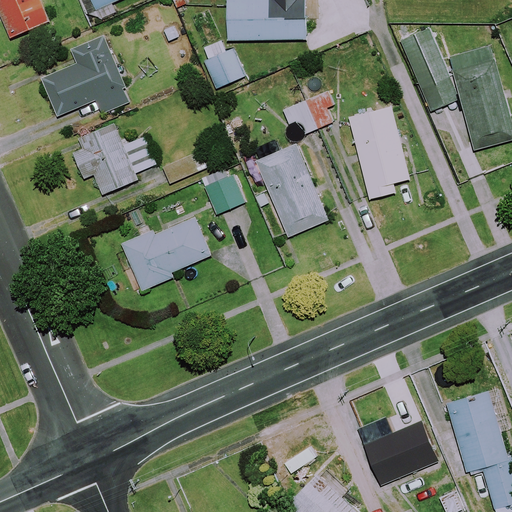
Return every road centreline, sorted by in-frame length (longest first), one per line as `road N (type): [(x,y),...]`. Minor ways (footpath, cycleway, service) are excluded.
road 1 (residential): [(511,273),(170,420),(89,463)]
road 2 (residential): [(0,246),(89,463)]
